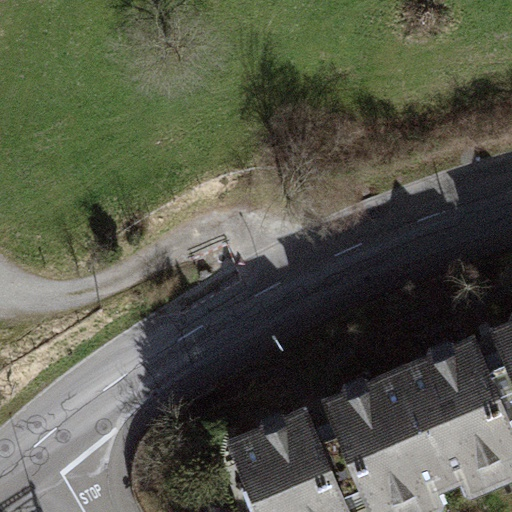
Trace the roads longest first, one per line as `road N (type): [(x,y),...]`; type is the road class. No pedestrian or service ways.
road 1 (tertiary): [(257,296),(511,193)]
road 2 (tertiary): [(43,447),(145,367),(257,296)]
